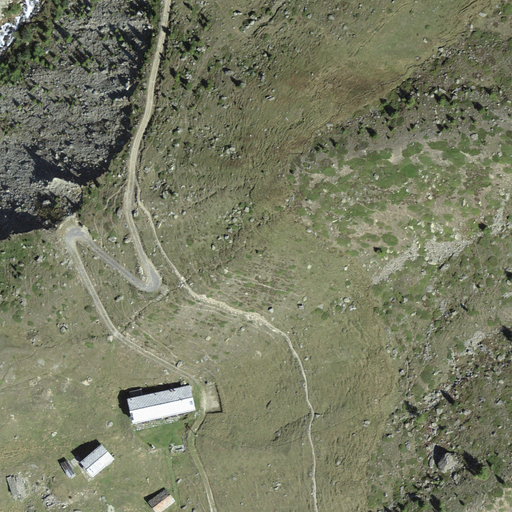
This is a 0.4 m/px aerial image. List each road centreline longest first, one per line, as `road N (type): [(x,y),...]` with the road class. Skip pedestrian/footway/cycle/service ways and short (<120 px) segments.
road 1 (track): [(212,511),(190,441),(205,406),(199,390),(121,341),(72,251),(69,236),(78,233),(149,288),(128,214),(131,177)]
road 2 (track): [(131,177),(168,0)]
